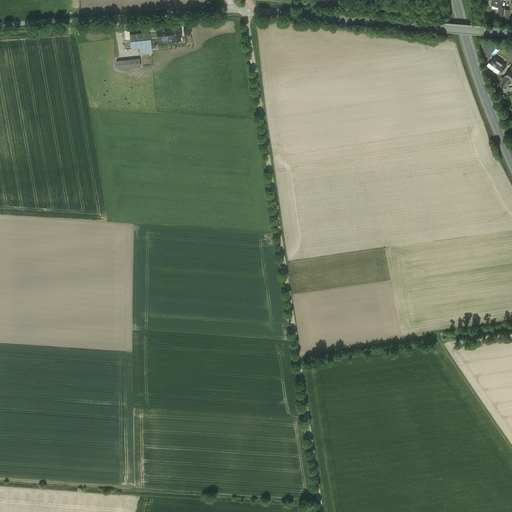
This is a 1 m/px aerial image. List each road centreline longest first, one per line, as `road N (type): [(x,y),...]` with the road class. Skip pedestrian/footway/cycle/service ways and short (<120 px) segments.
road 1 (unclassified): [(248,10),(321,511)]
road 2 (unclassified): [(0,25),(248,10)]
road 3 (unclassified): [(248,10),(443,25)]
road 4 (primary): [(455,0),(511,162)]
road 5 (track): [(297,356),(436,334)]
road 6 (track): [(511,448),(435,332)]
